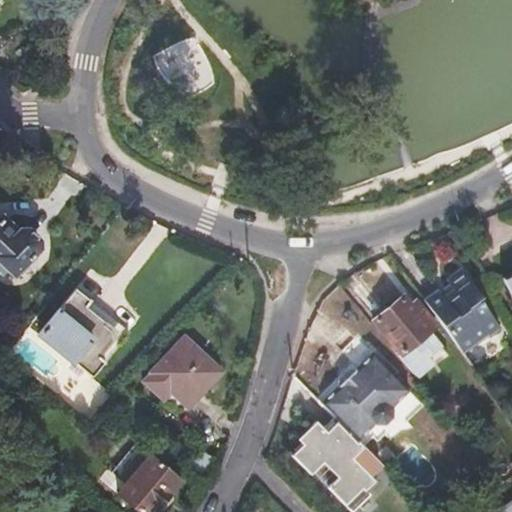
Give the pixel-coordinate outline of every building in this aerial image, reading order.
[(197,34),(158,51),(179,97),(217,80),(197,34)] [(38,248),(37,239),(25,227),(17,228),(2,214),(0,216),(0,264),(12,276),(38,248)] [(442,292),(427,303),(463,354),(479,342),(476,339),(486,332),(489,336),(502,326),(461,269),(447,279),(453,288),(444,295),(442,292)] [(511,269),(500,276),(511,297),(511,269)] [(56,309),(37,332),(90,376),(103,361),(97,356),(109,341),(110,337),(111,333),(110,328),(84,307),(89,300),(77,290),(59,312),(56,309)] [(400,355),(435,326),(415,300),(409,305),(402,295),(372,320),(400,355)] [(187,408),(220,372),(184,337),(142,382),(162,401),(170,392),(187,408)] [(406,355),(401,359),(420,381),(424,376),(406,355)] [(367,357),(320,403),(334,418),(357,442),(404,396),(367,357)] [(376,482),(369,475),(380,465),(357,442),(334,418),(323,429),(318,424),(309,433),(314,438),(305,447),(294,457),(313,476),(324,465),(338,480),(330,488),(353,511),(355,511),(372,496),(367,491),(376,482)] [(300,442),(305,447),(314,438),(309,433),(300,442)] [(139,511),(153,511),(179,481),(148,455),(117,492),(139,511)] [(511,511),(511,499),(489,511),(511,511)]
